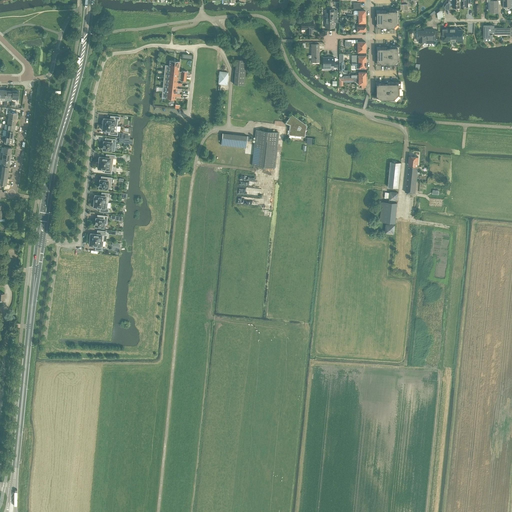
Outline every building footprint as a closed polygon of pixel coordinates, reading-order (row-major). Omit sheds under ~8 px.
[(449,0),(448,2),(448,4),(450,4),(450,6),(453,6),(453,8),(456,8),(456,9),(460,9),(460,0),(449,0)] [(460,0),(460,9),(465,9),(465,8),(468,8),(468,2),(471,2),(470,0),(460,0)] [(490,0),(491,1),(490,1),(490,12),(492,12),(493,13),(494,14),(495,14),(496,13),(496,12),(498,12),(498,1),(497,0),(490,0)] [(503,0),(504,8),(505,8),(506,9),(507,10),(508,10),(509,9),(510,8),(511,8),(511,0),(503,0)] [(376,11),(376,28),(387,28),(387,29),(399,28),(399,19),(398,19),(398,16),(399,16),(399,9),(386,10),(386,11),(376,11)] [(333,21),(337,21),(337,10),(329,10),(324,10),(324,16),(324,27),(334,27),(333,21)] [(305,33),(312,33),(312,29),(313,29),(313,21),(301,21),(301,29),(305,29),(305,33)] [(352,25),(352,28),(356,28),(356,27),(357,27),(357,32),(357,34),(362,34),(362,32),(365,32),(365,25),(352,25)] [(492,26),(484,26),(484,39),(484,41),(492,41),(492,38),(492,35),(492,34),(511,34),(511,28),(495,28),(492,28),(492,26)] [(453,29),(442,29),(442,38),(448,38),(448,40),(449,40),(457,40),(457,43),(463,43),(463,40),(462,40),(462,30),(458,30),(457,30),(457,31),(453,31),(453,29)] [(424,31),(418,31),(418,40),(419,40),(419,42),(425,42),(430,42),(430,39),(434,39),(434,38),(438,38),(437,31),(434,31),(434,30),(428,30),(428,31),(424,31)] [(311,44),(311,53),(312,53),(312,62),(319,62),(319,51),(318,51),(318,44),(311,44)] [(399,52),(400,52),(400,46),(387,46),(387,47),(377,47),(377,64),(388,64),(388,65),(399,65),(399,55),(399,52)] [(323,57),(323,66),(323,68),(330,68),(330,65),(334,65),(334,67),(338,67),(338,61),(334,61),(334,57),(323,57)] [(234,84),(244,85),(247,60),(237,59),(234,84)] [(181,72),(178,71),(178,72),(178,77),(179,77),(181,78),(180,80),(186,80),(187,71),(181,70),(181,72)] [(366,78),(353,78),(353,81),(357,80),(357,81),(358,81),(358,84),(361,84),(361,87),(365,87),(365,84),(366,84),(367,83),(367,81),(366,81),(366,78)] [(401,88),(401,82),(388,82),(385,82),(385,83),(377,83),(377,97),(385,97),(385,100),(390,100),(389,101),(395,102),(396,100),(400,100),(400,88),(401,88)] [(162,92),(161,98),(168,98),(167,102),(173,103),(173,99),(175,99),(176,96),(180,97),(180,94),(176,94),(162,92)] [(7,108),(6,114),(9,114),(8,118),(16,119),(16,118),(17,119),(17,115),(16,115),(17,113),(14,112),(15,109),(7,108)] [(289,134),(301,136),(301,135),(304,135),(305,130),(303,130),(306,126),(292,115),(286,122),(286,123),(288,124),(288,125),(288,126),(289,126),(291,127),(291,128),(290,128),(289,134)] [(102,120),(102,124),(117,126),(117,120),(119,121),(119,117),(110,116),(110,119),(103,118),(103,120),(102,120)] [(102,124),(101,128),(102,128),(102,130),(108,131),(108,134),(117,135),(118,132),(116,132),(117,126),(102,124)] [(252,166),(274,168),(278,133),(256,130),(252,166)] [(222,133),(221,145),(246,148),(247,141),(250,141),(250,137),(247,136),(222,133)] [(103,147),(102,150),(114,151),(115,139),(105,138),(104,141),(103,141),(103,144),(102,147),(103,147)] [(98,159),(98,163),(113,164),(114,159),(115,159),(116,155),(106,154),(106,158),(100,157),(99,159),(98,159)] [(417,166),(418,157),(409,156),(408,165),(405,192),(415,193),(417,174),(420,174),(420,172),(417,172),(418,166),(417,166)] [(390,162),(389,172),(388,187),(398,188),(400,172),(401,163),(390,162)] [(113,164),(98,163),(97,166),(99,167),(98,169),(104,169),(104,172),(104,173),(112,174),(113,164)] [(99,185),(99,188),(107,189),(107,188),(110,189),(112,177),(101,176),(100,180),(100,179),(99,182),(99,185)] [(93,197),(93,201),(107,202),(109,193),(101,192),(101,196),(95,195),(94,197),(93,197)] [(442,203),(443,199),(429,198),(429,205),(442,207),(442,203)] [(107,202),(93,201),(92,205),(94,205),(93,207),(100,208),(99,211),(108,212),(108,208),(107,208),(107,202)] [(380,221),(395,223),(396,203),(382,201),(380,221)] [(95,224),(95,226),(103,227),(104,224),(107,224),(108,216),(97,215),(97,218),(96,218),(96,221),(95,221),(95,224)] [(385,233),(394,234),(395,224),(386,224),(385,233)] [(89,235),(88,239),(103,241),(104,235),(105,235),(106,231),(97,230),(97,234),(90,233),(90,235),(89,235)] [(103,241),(88,239),(88,243),(89,243),(89,245),(95,246),(95,250),(102,251),(103,241)]
